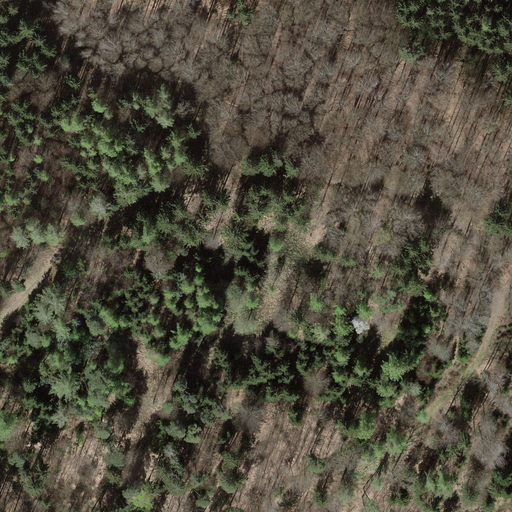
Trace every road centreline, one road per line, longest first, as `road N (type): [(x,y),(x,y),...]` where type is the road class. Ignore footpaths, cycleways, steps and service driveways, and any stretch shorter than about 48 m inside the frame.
road 1 (track): [(449,217),(408,195),(349,179),(279,170),(219,175),(109,217),(64,252),(0,325)]
road 2 (track): [(273,511),(310,478),(395,446),(465,380),(498,294),(483,246),(449,217)]
